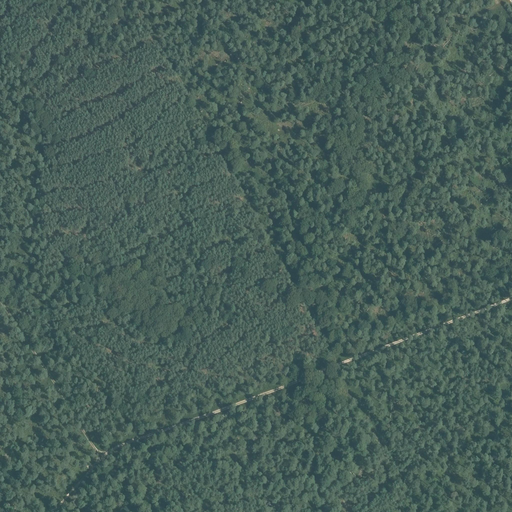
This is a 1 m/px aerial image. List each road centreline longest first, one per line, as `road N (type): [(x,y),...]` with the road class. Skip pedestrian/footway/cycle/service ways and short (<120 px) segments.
road 1 (track): [(51,511),(98,455),(511,297)]
road 2 (track): [(98,455),(0,305)]
